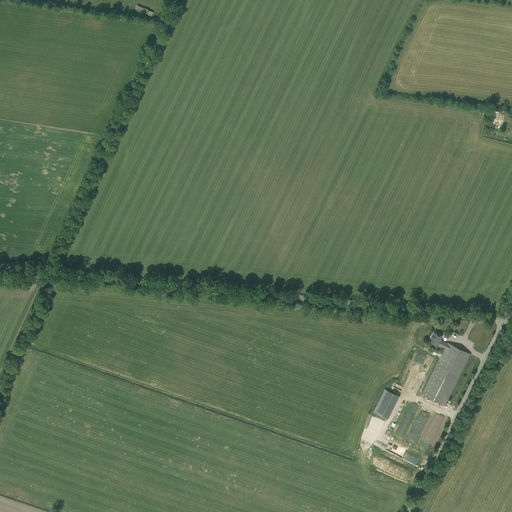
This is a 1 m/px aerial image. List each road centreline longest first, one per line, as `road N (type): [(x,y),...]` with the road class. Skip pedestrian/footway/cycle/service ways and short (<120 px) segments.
road 1 (unclassified): [(503,319),(0,267)]
road 2 (track): [(174,0),(49,272)]
road 3 (unclassified): [(408,511),(503,319)]
